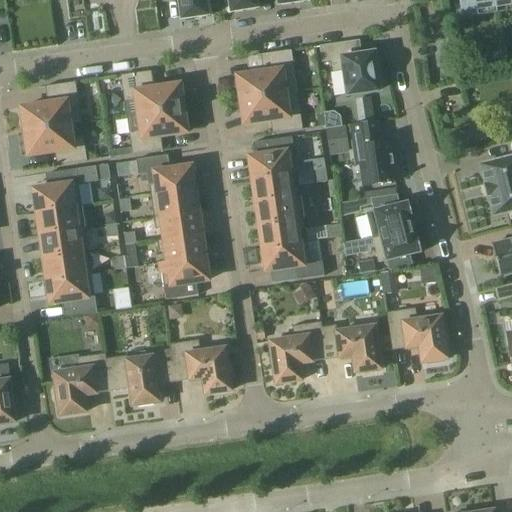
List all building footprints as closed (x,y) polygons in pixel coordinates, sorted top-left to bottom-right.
[(208,17),(205,0),(177,0),(180,21),(208,17)] [(258,10),(256,0),(227,0),(230,14),(258,10)] [(458,0),(461,15),(496,10),(494,0),(458,0)] [(511,0),(494,0),(496,10),(511,7),(511,0)] [(343,71),(347,96),(379,91),(378,87),(382,86),(380,72),(376,73),(373,54),(357,56),(355,42),(319,48),(322,63),(331,62),(333,72),(343,71)] [(239,98),(240,102),(285,96),(297,94),(291,52),(260,56),(263,74),(237,77),(237,81),(234,82),(237,99),(239,98)] [(183,110),(179,86),(153,90),(150,72),(120,77),(126,118),(183,110)] [(21,109),(24,133),(69,126),(67,112),(79,110),(75,83),(44,88),(47,105),(21,109)] [(270,121),(272,135),(302,130),(299,107),(287,109),(285,96),(240,102),(243,125),(270,121)] [(186,133),(183,110),(126,118),(132,156),(162,151),(160,137),(186,133)] [(323,114),(325,130),(341,128),(340,117),(334,113),(323,114)] [(361,165),(364,187),(386,184),(387,185),(391,185),(390,183),(397,182),(391,143),(379,144),(376,122),(350,126),(357,166),(361,165)] [(488,143),(484,124),(448,132),(451,148),(461,146),(462,149),(488,143)] [(54,153),(56,167),(86,162),(83,139),(71,141),(69,126),(24,133),(28,157),(54,153)] [(325,130),(327,142),(346,139),(345,128),(341,128),(325,130)] [(248,158),(252,181),(289,176),(289,177),(297,176),(293,152),(286,153),(284,139),(260,143),(262,156),(248,158)] [(167,157),(135,161),(138,177),(147,175),(148,186),(150,197),(194,190),(191,167),(169,170),(167,157)] [(511,157),(479,166),(493,217),(511,212),(511,157)] [(49,188),(33,191),(36,214),(81,207),(78,185),(98,182),(95,168),(76,171),(47,175),(49,188)] [(311,173),(313,185),(326,183),(325,171),(311,173)] [(252,181),(262,249),(299,244),(299,243),(298,232),(305,231),(298,186),(291,188),(289,177),(289,176),(252,181)] [(153,220),(198,213),(194,190),(150,197),(153,220)] [(359,202),(357,202),(359,209),(373,206),(374,213),(366,215),(372,239),(412,229),(410,219),(412,219),(412,217),(415,216),(412,204),(408,205),(408,204),(399,206),(397,196),(396,196),(359,202)] [(118,202),(120,214),(131,212),(129,200),(131,200),(118,202)] [(81,207),(36,214),(40,236),(84,230),(83,219),(81,207)] [(162,229),(163,241),(164,241),(201,236),(198,213),(153,220),(155,231),(162,229)] [(105,227),(107,239),(117,237),(115,226),(105,227)] [(325,228),(327,239),(341,238),(339,226),(325,228)] [(372,239),(343,244),(344,258),(371,253),(370,249),(374,248),(378,263),(387,262),(389,272),(412,268),(409,256),(421,253),(420,251),(424,250),(421,238),(417,239),(417,238),(415,239),(412,229),(372,239)] [(84,230),(40,236),(43,259),(88,252),(86,241),(84,230)] [(123,235),(125,247),(136,245),(134,233),(123,235)] [(165,252),(167,263),(167,264),(204,258),(201,236),(164,241),(163,241),(156,242),(158,253),(165,252)] [(511,240),(491,246),(499,278),(511,274),(511,240)] [(299,244),(262,249),(265,272),(269,272),(271,285),(293,282),(324,277),(322,263),(310,264),(306,242),(299,243),(299,244)] [(124,258),(126,270),(137,268),(134,246),(136,246),(136,245),(125,247),(126,257),(124,258)] [(88,252),(43,259),(46,282),(91,275),(89,263),(88,252)] [(113,260),(115,271),(126,270),(124,258),(113,260)] [(160,264),(165,301),(198,297),(196,283),(208,281),(204,258),(167,264),(167,263),(160,264)] [(91,275),(46,282),(50,305),(71,302),(72,314),(96,311),(91,275)] [(511,284),(493,290),(497,304),(511,299),(511,284)] [(419,348),(422,364),(447,360),(441,318),(417,321),(415,310),(386,314),(392,352),(419,348)] [(270,343),(276,385),(301,382),(299,365),(326,361),(321,329),(322,329),(321,323),(292,328),(294,339),(270,343)] [(322,329),(321,329),(326,361),(353,357),(355,374),(365,372),(366,374),(378,372),(377,370),(381,370),(374,328),(337,333),(336,327),(322,329)] [(172,351),(176,383),(203,379),(205,396),(231,392),(225,350),(200,353),(199,341),(170,346),(170,351),(172,351)] [(106,360),(105,360),(110,393),(130,390),(133,406),(136,406),(137,408),(153,406),(153,403),(158,402),(156,386),(176,383),(172,351),(171,351),(150,354),(151,358),(128,361),(127,357),(106,360)] [(54,375),(60,417),(86,413),(83,397),(110,393),(105,360),(106,360),(105,355),(77,359),(78,371),(54,375)] [(0,425),(15,423),(9,381),(7,367),(0,367),(0,425)]
